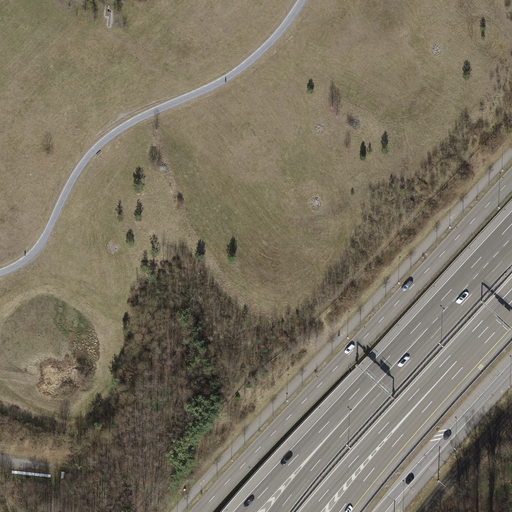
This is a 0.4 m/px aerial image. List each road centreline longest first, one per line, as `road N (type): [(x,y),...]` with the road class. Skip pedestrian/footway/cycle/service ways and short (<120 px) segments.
road 1 (primary): [(511,177),(200,511)]
road 2 (track): [(305,0),(233,79),(145,116),(87,159),(35,256),(0,276)]
road 3 (motorway): [(311,511),(478,336)]
road 4 (motorway): [(511,237),(375,384)]
road 5 (primary): [(381,511),(511,366)]
road 6 (motorway): [(375,384),(246,511)]
road 7 (motorway): [(339,511),(450,373)]
road 8 (motorway): [(375,384),(278,511)]
road 9 (track): [(0,401),(65,426),(82,423),(109,393)]
